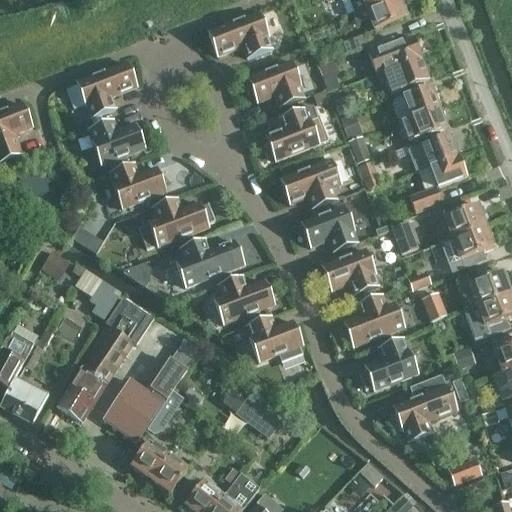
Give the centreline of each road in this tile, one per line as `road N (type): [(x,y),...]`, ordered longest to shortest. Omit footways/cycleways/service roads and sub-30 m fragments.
road 1 (residential): [(446,511),(351,420),(326,376),(273,230),(236,175)]
road 2 (unclassified): [(511,175),(447,0)]
road 3 (residential): [(160,43),(34,92),(50,140)]
road 4 (residential): [(171,56),(150,82),(163,128),(236,175)]
road 5 (residential): [(136,511),(0,427)]
road 6 (residential): [(236,175),(209,74),(171,56)]
